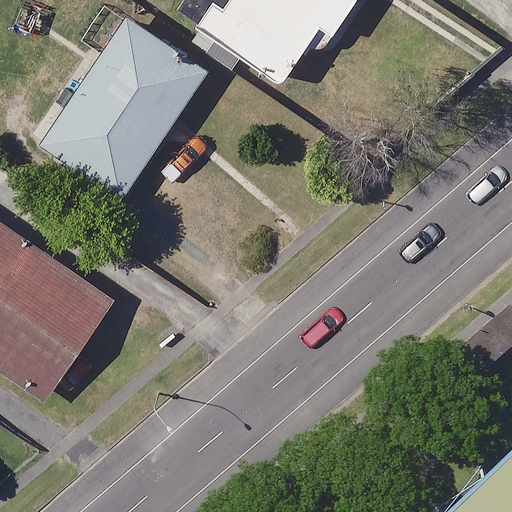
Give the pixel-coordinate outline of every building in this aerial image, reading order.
[(355,0),(192,0),(187,9),(285,76),(313,36),(325,44),(355,0)] [(212,63),(130,7),(43,135),(125,191),(212,63)] [(116,294),(0,214),(0,362),(47,394),(116,294)] [(485,379),(511,351),(511,294),(456,351),(485,379)] [(511,511),(511,507),(471,464),(420,511),(511,511)]
